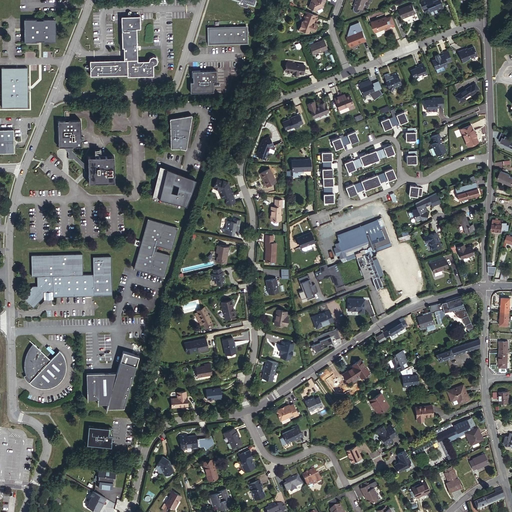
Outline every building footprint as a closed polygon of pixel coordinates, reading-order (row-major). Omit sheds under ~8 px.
[(315,11),(317,11),(321,9),(322,9),(325,0),(323,0),(312,0),(311,1),(308,8),(315,11)] [(432,0),(425,0),(422,1),(423,6),(427,4),(430,12),(431,16),(439,12),(439,10),(443,8),(439,0),(438,0),(433,2),(432,0)] [(425,14),(430,12),(427,4),(423,6),(422,1),(419,2),(421,7),(422,7),(425,14)] [(397,8),(401,16),(414,11),(411,2),(397,8)] [(316,16),(307,12),(298,32),(302,34),(303,32),(306,33),(308,29),(312,31),(314,25),(310,24),(313,19),(315,20),(316,16)] [(24,20),(24,38),(27,41),(39,41),(39,39),(42,39),(42,40),(54,40),(56,38),(55,19),(53,16),(41,16),(42,17),(38,17),(27,17),(24,20)] [(149,57),(148,61),(137,61),(136,29),(140,29),(140,16),(121,17),(122,48),(124,48),(124,60),(90,61),(90,76),(127,75),(127,76),(154,76),(154,66),(157,64),(158,60),(156,57),(152,56),(149,57)] [(370,22),(374,31),(383,28),(384,30),(390,28),(386,16),(370,22)] [(346,34),(346,36),(361,31),(358,21),(353,23),(354,24),(349,26),(346,34)] [(245,29),(206,30),(207,39),(208,40),(207,41),(208,45),(245,44),(245,29)] [(346,36),(350,46),(355,44),(355,42),(364,38),(361,31),(346,36)] [(308,45),(312,54),(327,48),(324,39),(308,45)] [(455,50),(460,62),(465,60),(464,59),(474,54),(471,45),(461,49),(460,48),(455,50)] [(429,60),(432,69),(440,66),(441,68),(445,66),(444,64),(449,62),(445,51),(440,53),(441,55),(437,56),(436,54),(431,56),(433,59),(429,60)] [(286,60),(285,70),(303,73),(304,65),(301,65),(301,62),(286,60)] [(409,70),(412,78),(420,75),(421,77),(426,75),(422,63),(416,65),(417,67),(409,70)] [(1,67),(2,107),(28,107),(27,88),(27,66),(1,67)] [(200,71),(194,71),(192,73),(192,78),(193,78),(193,83),(190,83),(191,94),(214,93),(213,82),(217,82),(216,71),(200,71)] [(385,82),(382,87),(391,91),(392,87),(399,84),(396,76),(390,79),(389,77),(383,79),(385,82)] [(357,83),(362,95),(369,93),(373,99),(382,93),(379,89),(381,88),(378,80),(371,83),(368,79),(357,83)] [(456,105),(460,103),(459,101),(461,100),(466,95),(467,97),(472,94),(471,94),(475,90),(471,85),(467,88),(466,87),(451,98),(456,105)] [(333,97),(337,108),(346,105),(351,103),(348,94),(339,98),(338,95),(333,97)] [(422,101),(423,111),(434,111),(434,107),(440,107),(439,98),(429,99),(429,100),(422,101)] [(310,108),(313,116),(327,111),(323,101),(318,102),(319,104),(310,108)] [(403,110),(393,114),(397,123),(407,119),(403,110)] [(181,148),(186,149),(192,115),(170,119),(171,148),(181,148)] [(388,116),(378,120),(382,130),(392,125),(388,116)] [(284,124),(288,134),(292,132),(292,133),(298,131),(297,129),(305,126),(302,117),(294,120),(294,119),(287,121),(288,123),(284,124)] [(55,121),(56,146),(61,146),(66,152),(67,159),(71,159),(72,158),(83,168),(83,169),(88,173),(88,182),(115,181),(114,155),(87,155),(87,158),(88,164),(86,166),(75,156),(76,154),(71,150),(71,146),(80,146),(80,141),(83,141),(83,136),(80,137),(79,120),(55,121)] [(465,127),(454,132),(462,149),(473,144),(465,127)] [(354,130),(344,134),(348,143),(358,139),(354,130)] [(415,130),(404,131),(404,141),(415,141),(415,130)] [(0,154),(14,154),(14,131),(0,131),(0,154)] [(257,150),(255,155),(264,157),(268,145),(273,143),(268,133),(260,137),(255,149),(257,150)] [(426,144),(432,157),(442,152),(438,144),(437,144),(436,141),(438,140),(435,134),(427,137),(429,143),(426,144)] [(339,136),(329,140),(333,149),(343,145),(339,136)] [(390,142),(380,147),(384,156),(394,152),(390,142)] [(377,147),(367,152),(371,161),(381,157),(377,147)] [(331,150),(320,151),(320,161),(331,161),(331,150)] [(366,152),(356,156),(360,165),(370,161),(366,152)] [(406,154),(406,164),(416,164),(416,153),(406,154)] [(290,158),(290,170),(310,169),(310,158),(290,158)] [(352,158),(342,162),(346,171),(356,167),(352,158)] [(165,168),(159,166),(152,196),(185,204),(194,178),(165,168)] [(262,178),(265,184),(275,180),(269,166),(261,169),(265,177),(262,178)] [(331,166),(320,166),(321,176),(332,176),(331,166)] [(392,167),(382,171),(385,180),(395,176),(392,167)] [(511,174),(511,173),(503,170),(503,171),(499,169),(496,176),(511,184),(511,175),(511,174)] [(377,173),(367,178),(370,187),(380,183),(377,173)] [(332,176),(321,177),(321,187),(332,187),(332,176)] [(366,178),(356,182),(360,191),(370,187),(366,178)] [(223,194),(226,202),(234,200),(231,192),(232,191),(231,187),(229,188),(228,187),(226,183),(227,182),(226,180),(222,179),(222,180),(221,181),(215,179),(212,186),(218,189),(219,193),(222,191),(223,194)] [(353,182),(343,186),(347,196),(357,192),(353,182)] [(455,191),(458,201),(478,195),(474,182),(464,186),(464,188),(455,191)] [(421,195),(422,186),(418,186),(418,185),(409,184),(408,194),(421,195)] [(333,192),(322,193),(323,203),(334,202),(333,192)] [(425,208),(431,205),(429,202),(430,202),(429,199),(423,202),(415,205),(417,210),(424,207),(425,208)] [(430,202),(429,202),(431,205),(432,209),(441,206),(439,201),(438,199),(430,202)] [(269,205),(269,218),(280,219),(280,214),(279,214),(279,205),(272,205),(269,205)] [(415,218),(417,222),(421,221),(420,216),(427,213),(425,208),(424,207),(417,210),(412,212),(415,218)] [(331,233),(333,237),(350,231),(368,224),(382,219),(380,212),(375,214),(375,216),(331,233)] [(177,224),(147,216),(141,238),(143,238),(141,244),(140,243),(133,268),(163,276),(169,254),(154,250),(156,245),(170,249),(177,224)] [(224,226),(223,232),(235,234),(236,228),(239,229),(242,218),(234,216),(234,220),(228,219),(227,226),(224,226)] [(462,227),(464,235),(475,231),(473,225),(469,227),(466,217),(458,220),(461,227),(462,227)] [(497,219),(495,219),(494,230),(503,231),(504,220),(499,219),(500,218),(497,217),(497,219)] [(350,231),(333,237),(336,244),(379,227),(384,240),(374,243),(375,246),(391,240),(390,238),(389,238),(382,219),(368,224),(350,231)] [(374,250),(375,246),(374,243),(384,240),(379,227),(336,244),(331,246),(332,249),(331,250),(329,252),(329,253),(330,255),(330,256),(332,257),(335,256),(336,259),(356,251),(360,249),(362,249),(364,254),(367,253),(366,251),(368,249),(371,247),(372,250),(374,250)] [(296,236),(299,246),(314,241),(311,231),(296,236)] [(264,241),(263,261),(274,261),(274,242),(271,241),(271,234),(263,234),(263,241),(264,241)] [(428,243),(431,252),(439,249),(434,234),(423,238),(425,244),(428,243)] [(218,251),(216,260),(225,262),(228,246),(217,244),(216,251),(218,251)] [(457,253),(460,261),(472,256),(469,248),(462,251),(457,253)] [(369,276),(372,284),(381,281),(377,271),(373,261),(373,260),(370,254),(369,252),(367,253),(364,254),(360,255),(362,261),(363,261),(365,264),(358,266),(357,266),(358,269),(357,269),(359,277),(361,276),(362,279),(369,276)] [(32,308),(43,296),(42,292),(51,292),(51,297),(92,295),(91,274),(81,275),(80,254),(29,255),(29,276),(34,276),(35,285),(30,285),(19,297),(32,308)] [(355,258),(358,266),(365,264),(363,261),(362,261),(360,255),(358,256),(355,258)] [(92,274),(91,274),(92,295),(111,295),(110,256),(92,257),(92,274)] [(377,271),(382,269),(381,264),(376,260),(373,261),(377,271)] [(430,265),(433,275),(448,270),(445,260),(430,265)] [(324,264),(317,266),(319,270),(313,273),(316,280),(321,279),(320,277),(331,273),(335,284),(334,284),(335,287),(342,284),(335,264),(326,267),(324,264)] [(220,266),(212,268),(213,272),(210,273),(211,279),(215,278),(216,283),(223,282),(222,277),(224,276),(222,270),(220,271),(220,266)] [(309,279),(307,275),(297,278),(300,286),(301,285),(303,290),(297,292),(300,299),(306,297),(306,298),(313,295),(312,293),(316,291),(314,284),(309,286),(308,283),(309,283),(308,279),(309,279)] [(268,288),(269,292),(278,290),(275,276),(265,279),(266,288),(268,288)] [(365,287),(372,284),(369,276),(362,279),(365,287)] [(51,300),(51,297),(51,292),(42,292),(43,296),(43,301),(51,300)] [(460,297),(446,302),(449,311),(464,306),(460,297)] [(501,310),(510,311),(511,297),(502,297),(501,310)] [(365,298),(348,298),(348,310),(356,310),(356,311),(365,312),(365,298)] [(220,301),(223,318),(233,317),(233,310),(231,311),(229,300),(220,301)] [(326,310),(324,304),(317,306),(319,314),(310,317),(314,328),(325,324),(322,319),(330,316),(328,310),(326,310)] [(203,323),(204,326),(211,323),(204,307),(197,310),(197,312),(198,314),(203,323)] [(275,308),(273,322),(282,324),(284,315),(285,316),(286,309),(275,308)] [(441,323),(437,310),(433,311),(436,324),(441,323)] [(509,324),(510,311),(501,310),(500,324),(509,324)] [(421,316),(417,318),(421,328),(433,324),(433,323),(431,319),(429,313),(424,315),(421,316)] [(403,318),(396,322),(397,324),(396,325),(399,330),(404,327),(407,325),(403,318)] [(386,328),(387,330),(396,325),(397,324),(396,322),(395,322),(386,328)] [(399,330),(396,325),(387,330),(390,335),(396,331),(399,330)] [(335,328),(311,338),(313,344),(311,344),(314,351),(321,348),(321,347),(326,345),(326,344),(331,341),(329,335),(332,334),(334,338),(338,336),(335,328)] [(387,330),(382,333),(382,334),(385,338),(390,335),(387,330)] [(385,338),(382,334),(375,338),(379,344),(386,339),(385,338)] [(189,339),(191,350),(202,348),(202,350),(208,349),(205,336),(189,339)] [(223,339),(226,354),(237,352),(234,337),(223,339)] [(479,343),(479,338),(435,354),(438,361),(479,347),(479,346),(479,343)] [(282,350),(280,356),(290,359),(294,343),(282,340),(281,344),(283,344),(282,348),(283,348),(282,350)] [(443,340),(437,341),(438,344),(434,345),(435,349),(443,347),(442,345),(444,345),(444,343),(443,340)] [(500,340),(501,352),(509,352),(510,352),(509,340),(500,340)] [(25,373),(26,375),(24,376),(25,377),(27,380),(28,382),(29,383),(29,382),(30,383),(31,384),(32,385),(35,386),(38,388),(41,388),(42,388),(45,389),(47,388),(50,388),(51,388),(54,386),(55,386),(56,385),(59,383),(60,382),(62,380),(63,377),(64,376),(65,375),(65,373),(66,370),(66,367),(66,364),(65,362),(64,359),(63,356),(62,355),(61,354),(59,351),(50,361),(32,344),(29,347),(27,350),(26,351),(25,353),(24,356),(24,358),(23,359),(23,363),(23,366),(24,368),(25,371),(25,373)] [(393,356),(388,359),(389,360),(393,367),(395,371),(400,369),(407,364),(405,361),(399,349),(393,352),(395,355),(393,356)] [(139,357),(123,352),(116,374),(86,374),(87,399),(98,399),(98,404),(108,404),(106,409),(123,409),(139,357)] [(509,352),(501,352),(501,363),(501,366),(509,365),(509,352)] [(276,361),(266,358),(261,379),(266,381),(267,378),(272,379),(276,361)] [(342,374),(347,383),(358,376),(360,379),(368,374),(360,360),(352,365),(353,367),(342,374)] [(196,366),(197,376),(212,374),(211,362),(205,363),(205,365),(196,366)] [(501,373),(509,372),(509,365),(501,366),(501,363),(492,363),(492,366),(497,371),(501,371),(501,373)] [(406,367),(399,371),(401,374),(403,386),(408,385),(408,386),(412,386),(412,384),(418,384),(417,374),(410,375),(408,375),(407,373),(409,373),(412,372),(411,364),(406,367)] [(451,400),(457,397),(461,396),(462,400),(468,398),(462,383),(447,389),(451,400)] [(206,389),(207,398),(221,398),(221,388),(206,389)] [(510,389),(501,390),(502,397),(502,402),(511,401),(510,389)] [(187,394),(172,396),(173,405),(187,404),(187,394)] [(380,394),(369,401),(377,414),(388,407),(380,394)] [(315,396),(310,398),(310,400),(306,401),(309,410),(318,407),(319,408),(324,406),(320,397),(316,399),(315,396)] [(281,407),(276,410),(281,420),(289,416),(289,415),(293,413),(293,414),(294,416),(298,414),(293,403),(289,404),(284,406),(285,407),(282,408),(281,407)] [(432,415),(431,405),(414,407),(416,421),(421,420),(420,416),(422,416),(432,415)] [(460,423),(455,425),(454,426),(457,432),(458,436),(459,436),(459,435),(466,432),(473,429),(472,426),(474,425),(471,419),(466,421),(466,420),(460,423)] [(89,425),(87,443),(110,445),(111,435),(112,427),(108,427),(89,425)] [(383,426),(376,430),(381,438),(382,438),(383,441),(383,442),(386,446),(391,443),(392,441),(391,439),(397,436),(391,425),(385,429),(383,426)] [(294,428),(282,433),(283,436),(286,443),(295,439),(295,441),(299,439),(299,438),(303,436),(298,426),(294,428)] [(454,426),(409,446),(412,452),(448,436),(457,432),(454,426)] [(225,435),(227,435),(228,434),(230,439),(229,439),(233,448),(243,444),(241,438),(240,439),(238,436),(240,435),(237,430),(237,431),(235,427),(224,432),(225,435)] [(476,427),(473,429),(466,432),(470,444),(482,439),(480,433),(478,434),(476,427)] [(450,441),(458,436),(457,432),(448,436),(450,441)] [(187,434),(179,435),(181,448),(192,447),(192,449),(198,448),(196,435),(187,435),(187,434)] [(355,446),(346,451),(351,462),(361,457),(355,446)] [(249,449),(238,454),(241,460),(239,461),(243,471),(255,466),(252,458),(253,457),(249,449)] [(409,463),(409,462),(409,460),(404,450),(397,454),(399,457),(398,458),(398,462),(394,464),(398,472),(407,467),(408,464),(409,463)] [(472,460),(468,462),(472,470),(476,468),(477,469),(488,463),(484,453),(472,459),(472,460)] [(161,456),(156,464),(160,466),(164,475),(173,470),(168,459),(161,456)] [(201,462),(204,474),(206,473),(208,480),(216,478),(211,460),(201,462)] [(309,471),(301,475),(308,489),(313,486),(312,484),(316,482),(317,483),(321,481),(319,477),(318,477),(316,474),(314,469),(309,471)] [(117,471),(99,470),(99,476),(100,476),(102,476),(102,481),(100,481),(100,482),(100,488),(113,490),(114,482),(113,482),(113,477),(114,477),(116,477),(117,471)] [(453,470),(452,470),(444,473),(449,484),(446,485),(449,491),(460,487),(458,482),(457,482),(453,470)] [(298,475),(290,479),(284,481),(286,485),(283,486),(286,491),(290,489),(292,492),(296,490),(295,487),(302,484),(298,475)] [(259,477),(248,483),(253,494),(252,494),(255,499),(265,494),(263,489),(262,490),(261,488),(262,487),(261,484),(262,483),(259,477)] [(429,481),(415,487),(420,496),(433,490),(429,481)] [(367,484),(361,486),(359,487),(363,496),(366,495),(367,497),(366,497),(366,498),(368,503),(378,498),(373,486),(371,487),(369,483),(367,484)] [(209,495),(211,504),(215,503),(216,506),(217,511),(231,506),(225,488),(216,491),(216,493),(209,495)] [(102,505),(106,498),(93,490),(90,495),(92,496),(89,501),(86,507),(92,510),(92,509),(97,511),(101,504),(102,505)] [(172,492),(165,505),(173,509),(180,496),(172,492)] [(502,492),(495,495),(474,504),(477,511),(503,500),(502,492)] [(269,507),(265,509),(266,511),(284,511),(286,510),(283,503),(278,506),(277,504),(275,505),(276,507),(274,507),(274,506),(272,503),(268,505),(269,507)]
